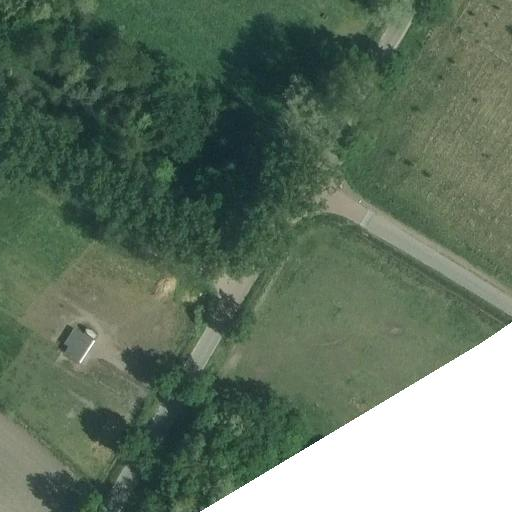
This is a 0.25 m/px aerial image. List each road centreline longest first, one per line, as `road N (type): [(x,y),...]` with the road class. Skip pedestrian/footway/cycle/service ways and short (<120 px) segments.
road 1 (residential): [(107,511),(304,185)]
road 2 (track): [(0,132),(245,285)]
road 3 (unclassified): [(511,305),(304,185)]
road 4 (residential): [(304,185),(410,0)]
